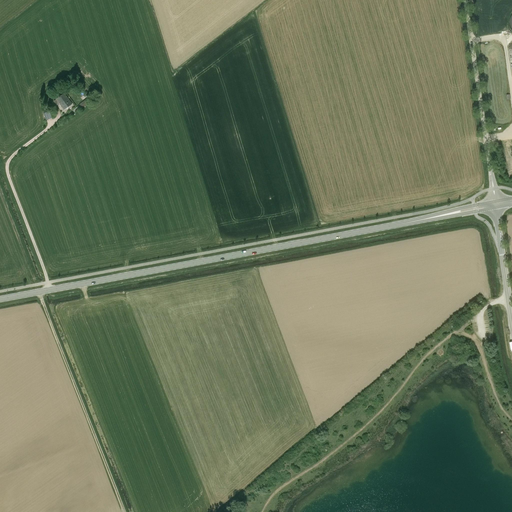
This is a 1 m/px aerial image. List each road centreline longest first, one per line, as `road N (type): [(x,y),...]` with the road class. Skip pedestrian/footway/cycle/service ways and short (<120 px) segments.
road 1 (secondary): [(0,299),(495,205)]
road 2 (unclassified): [(495,205),(465,0)]
